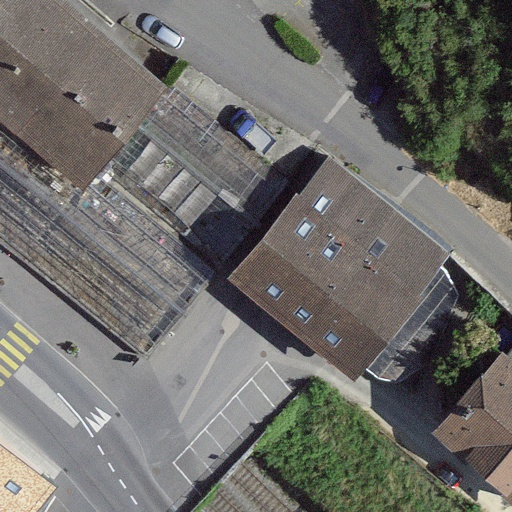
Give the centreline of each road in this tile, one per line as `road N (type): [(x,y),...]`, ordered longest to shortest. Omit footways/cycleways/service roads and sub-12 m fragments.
road 1 (residential): [(147,0),(372,161),(511,283)]
road 2 (secondary): [(124,501),(65,418),(0,356)]
